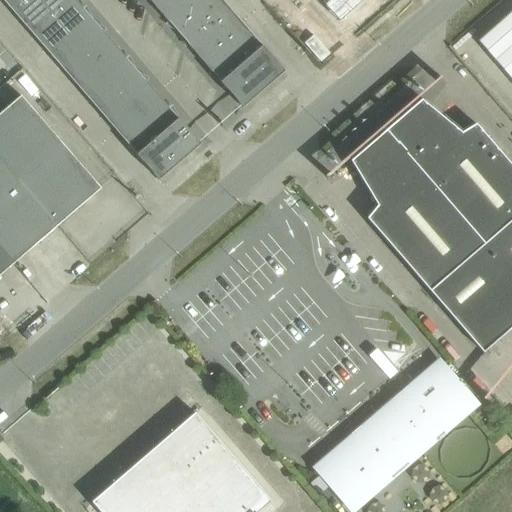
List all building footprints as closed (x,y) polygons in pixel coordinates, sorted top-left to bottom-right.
[(17,0),(9,7),(30,32),(67,0),(17,0)] [(93,21),(74,0),(67,0),(30,32),(51,57),(93,21)] [(148,0),(157,9),(167,0),(148,0)] [(167,0),(157,9),(178,34),(216,0),(167,0)] [(221,0),(216,0),(178,34),(199,58),(241,22),(221,0)] [(364,0),(333,0),(325,7),(339,23),(365,1),(364,0)] [(511,4),(470,42),(511,88),(511,4)] [(114,45),(93,21),(51,57),(73,81),(114,45)] [(221,83),(262,47),(241,22),(199,58),(221,83)] [(114,45),(73,81),(94,106),(136,70),(114,45)] [(221,83),(238,103),(243,108),(284,72),(281,69),(262,47),(221,83)] [(115,131),(157,95),(136,70),(94,106),(115,131)] [(137,155),(178,119),(157,95),(115,131),(137,155)] [(0,114),(0,146),(64,221),(101,189),(21,96),(0,114)] [(422,101),(403,117),(511,239),(511,166),(476,125),(462,133),(422,101)] [(386,132),(367,148),(511,311),(511,239),(403,117),(387,130),(385,128),(383,129),(386,132)] [(156,177),(159,181),(200,145),(197,141),(178,119),(137,155),(156,177)] [(0,247),(15,264),(64,221),(0,146),(0,247)] [(367,219),(430,292),(483,353),(511,328),(511,311),(367,148),(351,162),(378,206),(367,219)] [(0,247),(0,276),(15,264),(0,247)] [(339,455),(326,467),(328,470),(356,502),(376,485),(472,402),(441,367),(426,380),(423,378),(417,384),(419,386),(396,406),(393,403),(392,401),(367,423),(368,424),(371,428),(346,449),(349,454),(343,459),(339,455)] [(260,511),(272,502),(195,414),(92,503),(99,511),(260,511)]
